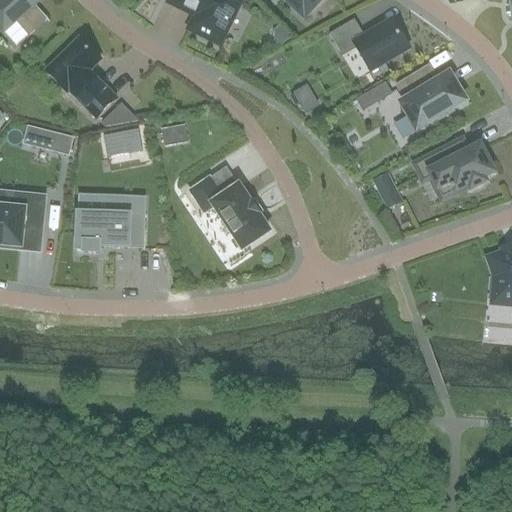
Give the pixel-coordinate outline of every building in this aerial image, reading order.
[(0,0),(0,35),(3,39),(20,25),(30,37),(49,21),(39,10),(44,5),(39,0),(0,0)] [(199,16),(192,30),(220,44),(241,2),(237,0),(172,0),(172,2),(199,16)] [(287,0),(306,17),(313,9),(314,10),(323,0),(287,0)] [(409,49),(393,22),(365,38),(355,21),(330,35),(343,58),(358,49),(371,72),(409,49)] [(102,60),(81,39),(47,72),(67,94),(70,91),(98,120),(118,101),(90,72),(102,60)] [(439,123),(456,113),(455,112),(454,113),(453,111),(466,103),(456,86),(454,87),(449,78),(431,88),(422,73),(398,88),(407,103),(403,106),(409,116),(411,115),(420,131),(439,120),(440,121),(438,122),(439,123)] [(303,111),(317,102),(306,83),(292,92),(303,111)] [(164,145),(188,141),(185,124),(161,128),(164,145)] [(36,148),(40,132),(29,129),(25,145),(36,148)] [(69,156),(73,140),(57,136),(52,152),(69,156)] [(492,168),(495,166),(490,156),(487,158),(481,147),(469,153),(463,141),(415,166),(424,185),(433,180),(439,190),(452,184),(454,188),(452,189),(453,191),(455,190),(457,194),(470,187),(472,191),(487,183),(485,179),(495,174),(492,168)] [(404,204),(389,174),(373,182),(388,211),(404,204)] [(244,251),(270,233),(240,188),(223,199),(211,180),(191,193),(205,214),(215,208),(244,251)] [(0,246),(21,250),(24,230),(44,234),(49,202),(17,197),(15,213),(0,210),(0,246)] [(143,249),(145,200),(112,199),(111,216),(79,215),(77,252),(85,252),(85,254),(101,255),(101,247),(143,249)] [(511,252),(491,261),(496,279),(494,304),(511,305),(511,252)]
